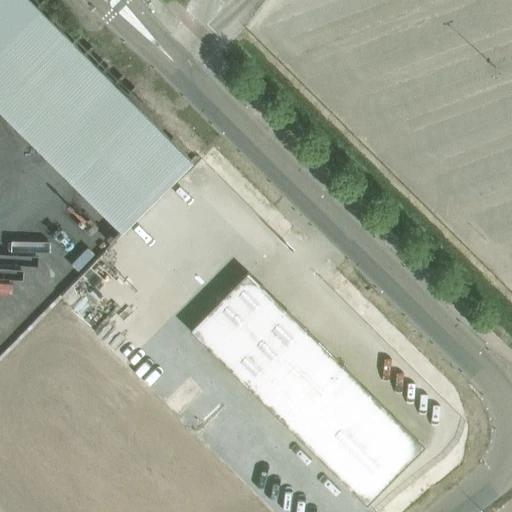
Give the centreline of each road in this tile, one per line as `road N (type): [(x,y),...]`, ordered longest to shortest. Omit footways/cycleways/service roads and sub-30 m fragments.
road 1 (tertiary): [(511,414),(492,379),(102,0)]
road 2 (unknown): [(269,16),(460,212)]
road 3 (unknown): [(511,27),(381,80)]
